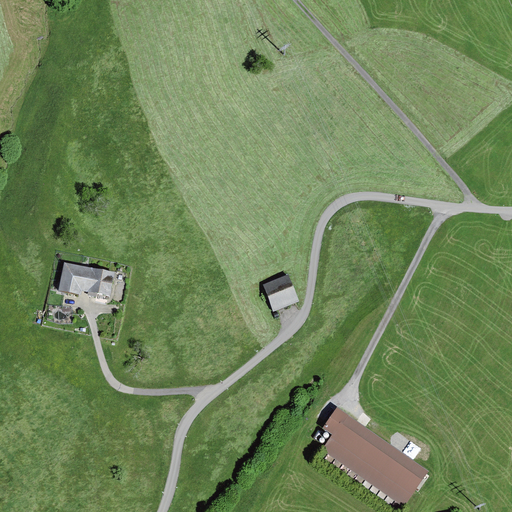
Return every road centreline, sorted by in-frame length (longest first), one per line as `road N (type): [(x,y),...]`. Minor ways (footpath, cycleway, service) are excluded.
road 1 (unclassified): [(477,208),(377,196),(354,197),(329,212),(305,311),(194,410),(161,511)]
road 2 (unclassified): [(477,208),(294,0)]
road 3 (track): [(351,395),(444,205)]
